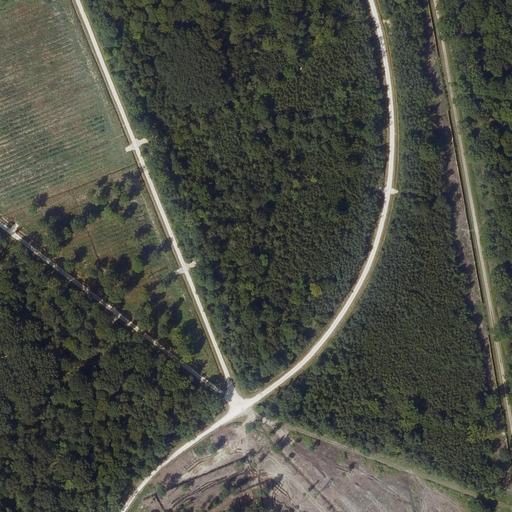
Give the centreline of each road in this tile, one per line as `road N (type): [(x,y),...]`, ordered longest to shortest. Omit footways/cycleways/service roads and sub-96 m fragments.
road 1 (track): [(78,0),(244,405),(323,341),(378,236),(390,194),(392,107),(370,0)]
road 2 (track): [(511,510),(244,405),(0,218)]
road 3 (track): [(439,0),(511,384)]
road 4 (track): [(244,405),(160,465),(123,511)]
